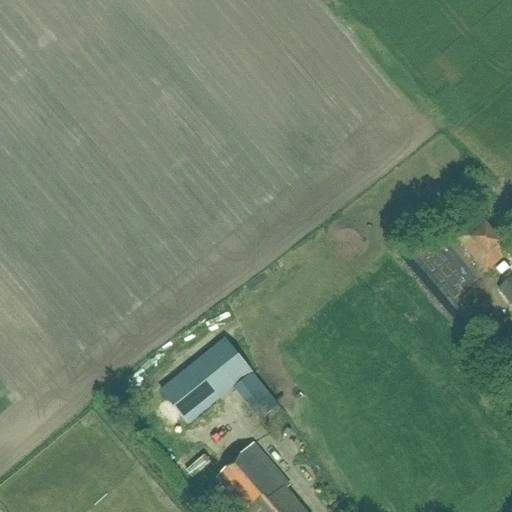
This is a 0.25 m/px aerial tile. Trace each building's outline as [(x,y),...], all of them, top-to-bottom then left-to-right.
[(486,273),(509,252),(478,216),(454,236),(486,273)] [(498,290),(511,305),(511,277),(511,278),(498,290)] [(226,344),(163,393),(188,426),(235,389),(251,376),(226,344)] [(251,376),(235,389),(260,421),(277,407),(252,376),(251,376)] [(245,511),(302,511),(283,489),(285,483),(253,447),(216,479),(245,511)]
